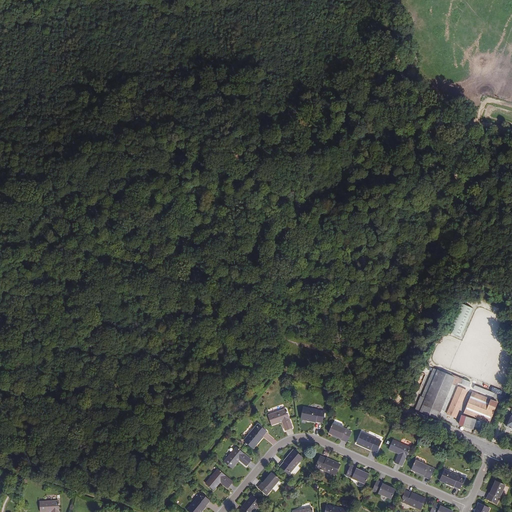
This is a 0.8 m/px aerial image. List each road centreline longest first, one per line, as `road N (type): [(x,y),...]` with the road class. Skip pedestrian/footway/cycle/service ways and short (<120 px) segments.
road 1 (track): [(406,412),(476,121)]
road 2 (residential): [(466,506),(300,437),(272,452),(222,511)]
road 3 (track): [(476,121),(433,111),(403,72),(391,0)]
